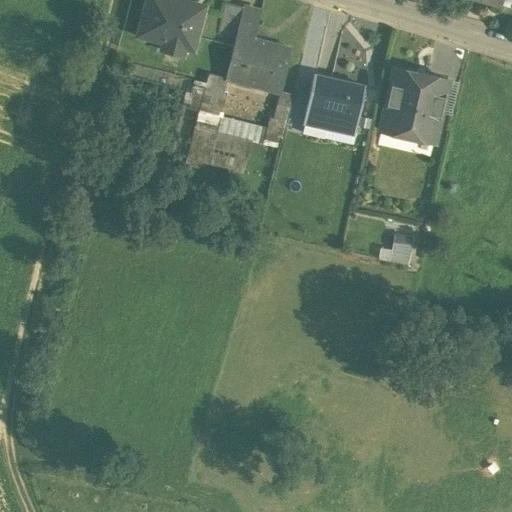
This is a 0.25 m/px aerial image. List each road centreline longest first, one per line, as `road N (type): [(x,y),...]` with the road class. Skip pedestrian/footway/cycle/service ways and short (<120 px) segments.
road 1 (track): [(32,511),(3,429),(114,0)]
road 2 (residential): [(332,0),(511,49)]
